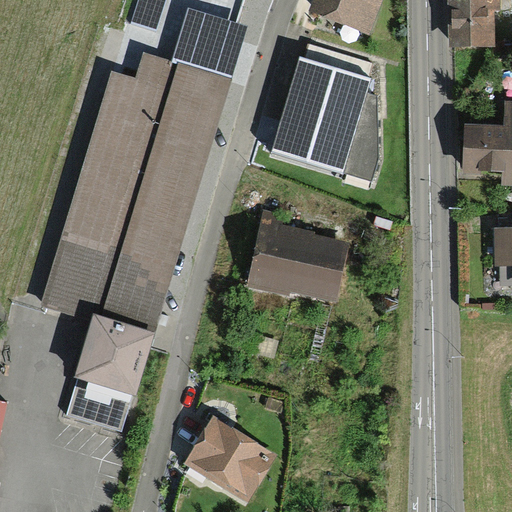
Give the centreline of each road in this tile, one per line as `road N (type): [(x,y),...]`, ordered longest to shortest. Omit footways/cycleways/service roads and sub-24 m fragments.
road 1 (residential): [(290,0),(225,183),(145,511)]
road 2 (secondary): [(433,511),(425,0)]
